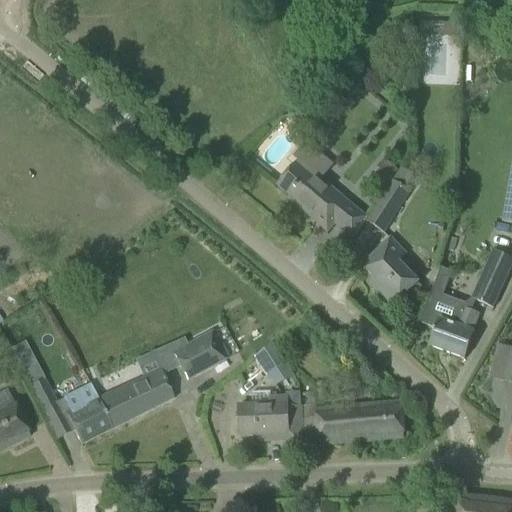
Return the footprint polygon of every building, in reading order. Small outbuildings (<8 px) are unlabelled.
[(418,14),(417,36),(431,37),(432,15),(418,14)] [(287,200),(327,234),(346,211),(335,202),(339,197),(297,162),(276,187),(289,198),(287,200)] [(365,221),(384,234),(411,193),(409,192),(418,179),(403,168),(393,181),(392,181),(365,221)] [(511,224),(511,168),(502,223),(511,224)] [(393,308),(419,283),(400,262),(407,256),(391,239),(362,267),(373,278),(367,284),(377,294),(378,293),(393,308)] [(492,309),(511,266),(511,260),(493,252),(471,299),(492,309)] [(419,325),(436,331),(430,348),(463,360),(473,334),(472,333),(478,317),(464,311),(465,309),(430,296),(419,325)] [(208,336),(172,354),(187,381),(222,363),(208,336)] [(24,344),(11,351),(18,365),(31,358),(24,344)] [(292,376),(272,345),(255,357),(275,388),(292,376)] [(511,384),(511,349),(510,349),(502,382),(511,384)] [(160,373),(97,400),(94,401),(109,432),(173,401),(164,383),(160,373)] [(43,381),(31,387),(45,415),(57,409),(54,404),(43,381)] [(109,432),(94,401),(97,400),(90,386),(54,404),(57,409),(60,416),(65,414),(81,446),(84,445),(109,432)] [(403,440),(400,404),(381,405),(325,410),(323,386),(311,387),(311,394),(301,395),(305,445),(318,444),(318,447),(403,440)] [(0,453),(29,439),(20,421),(4,391),(0,392),(0,453)] [(285,442),(302,441),(300,394),(287,395),(269,396),(269,404),(238,405),(240,438),(285,436),(285,442)] [(511,511),(511,503),(457,496),(441,496),(440,510),(455,511),(454,511),(511,511)]
